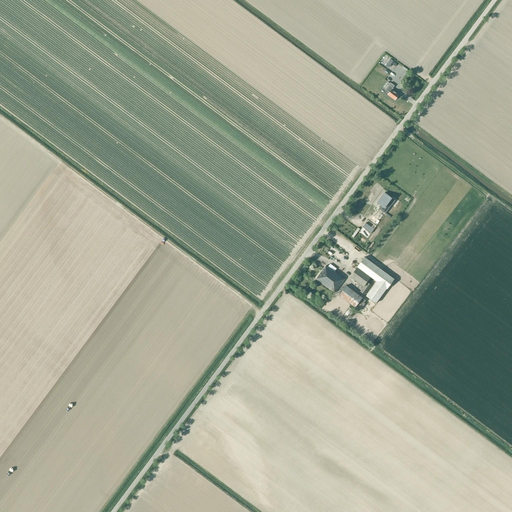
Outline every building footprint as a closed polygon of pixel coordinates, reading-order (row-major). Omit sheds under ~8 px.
[(387,95),(395,101),(396,99),(397,99),(398,98),(397,97),(399,95),(392,89),(395,86),(390,83),(388,82),(384,88),(385,89),(385,90),(389,92),(387,95)] [(384,193),(377,203),(381,206),(379,209),(385,214),(392,205),(395,201),(392,198),(384,193)] [(349,256),(352,252),(346,247),(343,251),(349,256)] [(394,279),(365,257),(350,277),(363,287),(370,277),(377,282),(366,296),(376,303),(387,289),(394,279)] [(327,265),(316,279),(335,293),(345,279),(335,271),(337,269),(330,264),(328,266),(327,265)] [(364,295),(371,285),(367,282),(360,292),(364,295)] [(364,303),(366,301),(346,285),(339,295),(365,314),(370,307),(364,303)]
